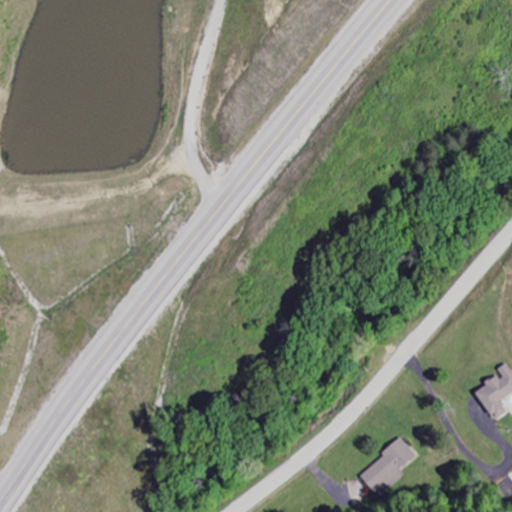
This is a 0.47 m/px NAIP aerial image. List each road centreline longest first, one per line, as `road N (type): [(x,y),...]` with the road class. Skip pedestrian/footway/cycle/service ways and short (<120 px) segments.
road 1 (trunk): [(401,0),(314,89),(0,496)]
road 2 (tertiary): [(235,511),(359,406),(511,232)]
road 3 (residential): [(229,200),(196,163),(193,75),(218,0)]
